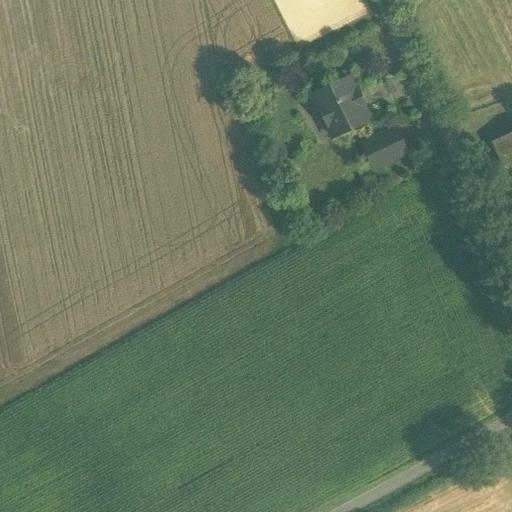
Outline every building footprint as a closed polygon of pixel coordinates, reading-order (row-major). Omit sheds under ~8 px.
[(420,0),(395,0),(405,15),(420,0)] [(348,77),(313,94),(321,112),(320,114),(319,117),(323,125),(326,126),(328,126),(330,130),(346,122),(349,129),(368,119),(361,105),(364,104),(358,90),(355,92),(348,77)] [(349,129),(346,122),(330,130),(333,136),(349,129)] [(395,129),(363,144),(374,168),(407,152),(395,129)] [(511,133),(493,142),(511,183),(511,133)]
